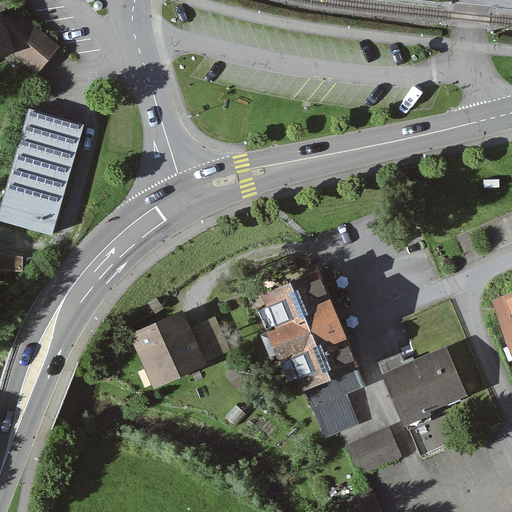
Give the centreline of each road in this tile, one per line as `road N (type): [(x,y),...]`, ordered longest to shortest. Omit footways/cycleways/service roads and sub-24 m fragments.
road 1 (secondary): [(185,197),(120,239),(65,305),(0,471)]
road 2 (secondary): [(511,113),(245,175),(185,197)]
road 3 (residential): [(185,197),(129,0)]
road 4 (residential): [(511,396),(471,296),(475,276),(511,259)]
